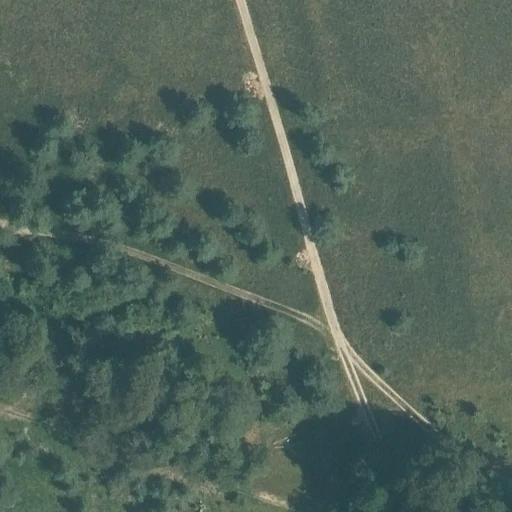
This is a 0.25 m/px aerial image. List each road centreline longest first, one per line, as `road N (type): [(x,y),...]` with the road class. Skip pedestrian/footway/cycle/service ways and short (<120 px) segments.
road 1 (track): [(333,337),(233,0)]
road 2 (track): [(0,232),(128,255),(333,337)]
road 3 (track): [(333,337),(451,454),(511,494)]
road 4 (track): [(398,511),(333,337)]
